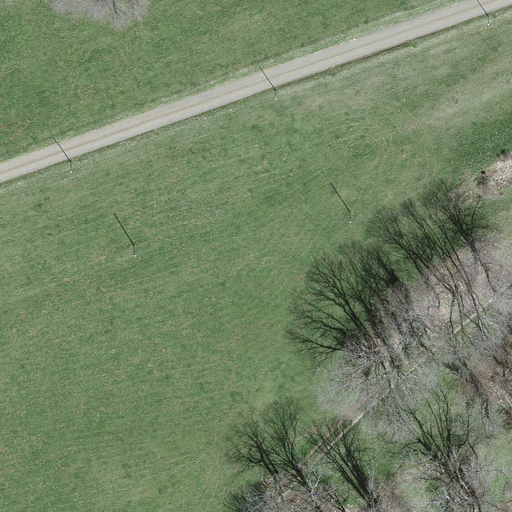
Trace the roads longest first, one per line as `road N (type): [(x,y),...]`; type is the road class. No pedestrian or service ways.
road 1 (tertiary): [(496,0),(0,173)]
road 2 (track): [(259,511),(353,415),(511,277)]
